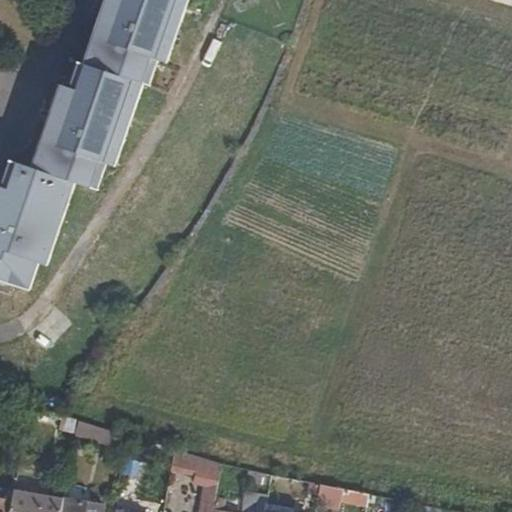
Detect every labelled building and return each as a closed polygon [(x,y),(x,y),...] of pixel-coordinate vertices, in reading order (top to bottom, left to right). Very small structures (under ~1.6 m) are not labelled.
[(108,0),(87,64),(80,62),(71,88),(62,86),(34,168),(11,160),(2,187),(0,186),(0,278),(30,290),(40,263),(48,265),(76,183),(98,191),(108,165),(116,167),(144,84),(151,86),(160,61),(167,63),(188,0),(108,0)] [(214,511),(224,467),(175,451),(172,464),(186,468),(185,477),(198,479),(197,485),(207,487),(202,511),(214,511)] [(186,468),(172,464),(170,474),(185,477),(186,468)] [(343,492),(321,487),(317,506),(339,510),(340,504),(343,492)] [(264,511),(268,496),(247,492),(243,511),(264,511)] [(371,497),(343,492),(340,504),(368,510),(371,497)] [(61,511),(63,504),(14,495),(11,511),(61,511)] [(0,511),(7,511),(9,503),(0,501),(0,511)] [(103,511),(104,509),(64,502),(63,504),(61,511),(103,511)]
